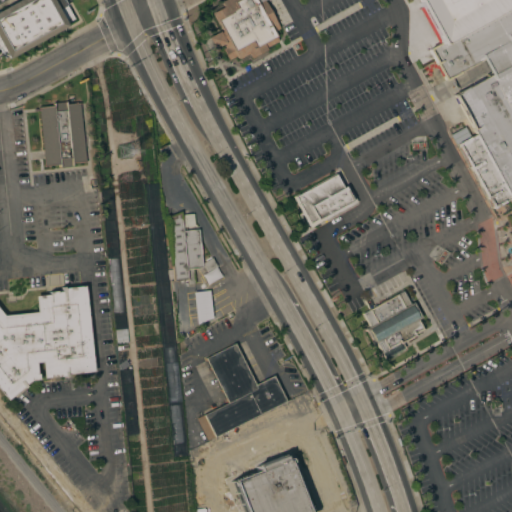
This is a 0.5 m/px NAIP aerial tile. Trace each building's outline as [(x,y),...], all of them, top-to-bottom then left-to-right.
[(0,10),(17,0),(62,0),(65,4),(66,3),(67,5),(65,6),(73,19),(4,57),(0,49),(0,10)] [(218,0),(264,0),(279,28),(272,32),(277,41),(264,48),(265,49),(249,57),(247,53),(236,58),(235,55),(227,59),(222,49),(224,48),(222,44),(213,49),(207,37),(218,31),(208,13),(220,7),(217,1),(218,0)] [(415,0),(511,0),(511,5),(441,46),(415,0)] [(511,5),(441,46),(430,53),(446,80),(483,60),(488,67),(492,74),(457,95),(477,134),(459,144),(493,211),(511,199),(511,5)] [(85,162),(70,163),(71,166),(59,168),(59,165),(44,166),(38,108),(53,106),(52,104),(64,102),(65,105),(79,103),(85,162)] [(295,198),(339,173),(355,202),(311,227),(295,198)] [(157,183),(145,184),(146,212),(158,211),(157,183)] [(197,230),(201,268),(194,269),(195,277),(193,277),(194,284),(187,284),(187,279),(173,281),(166,217),(179,212),(182,231),(197,230)] [(150,218),(149,240),(161,240),(162,218),(150,218)] [(106,245),(106,255),(116,256),(117,246),(106,245)] [(127,254),(132,286),(151,283),(147,254),(137,255),(138,262),(135,263),(133,253),(127,254)] [(118,289),(117,265),(109,266),(110,283),(112,283),(112,289),(118,289)] [(36,312),(34,296),(48,295),(48,293),(60,292),(60,288),(62,287),(62,288),(83,286),(92,372),(66,375),(66,377),(63,377),(63,376),(42,379),(40,363),(34,363),(35,374),(37,374),(38,380),(29,381),(7,400),(0,391),(0,313),(2,316),(36,312)] [(195,320),(192,292),(206,291),(208,319),(195,320)] [(360,313),(401,291),(407,303),(411,301),(420,318),(415,320),(421,330),(398,342),(401,348),(384,358),(375,342),(372,344),(363,329),(368,327),(360,313)] [(120,312),(119,298),(112,298),(113,313),(120,312)] [(114,330),(126,329),(128,343),(116,344),(114,330)] [(210,398),(213,402),(207,404),(216,421),(219,419),(219,420),(228,417),(227,415),(242,407),(242,409),(248,406),(247,404),(263,396),(258,388),(267,385),(262,375),(210,398)] [(256,471),(255,467),(282,456),(283,460),(287,458),(307,511),(241,511),(229,481),(256,471)]
